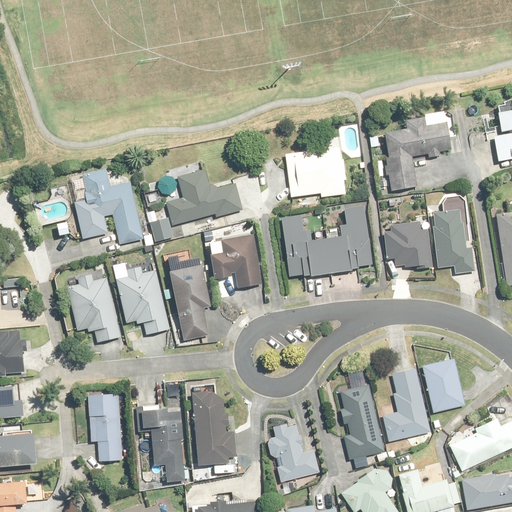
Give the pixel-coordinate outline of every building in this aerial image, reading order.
[(511,108),(499,111),(503,135),(496,136),(500,162),(511,160),(511,108)] [(406,129),(386,132),(394,190),(417,187),(413,157),(432,154),(432,157),(441,155),(440,153),(453,151),(449,123),(427,126),(426,118),(405,121),(406,129)] [(382,138),(371,138),(370,149),(382,149),(382,138)] [(343,181),(347,180),(344,160),(341,160),(339,147),(285,153),(290,197),(322,194),(322,197),(345,194),(343,181)] [(107,171),(72,179),(78,203),(76,203),(84,238),(109,232),(105,216),(113,214),(120,243),(144,238),(131,183),(111,187),(107,171)] [(217,217),(243,210),(237,185),(218,190),(217,186),(210,188),(205,171),(179,177),(184,198),(168,203),(173,225),(216,214),(217,217)] [(167,177),(166,177),(165,177),(164,178),(163,178),(162,179),(162,180),(161,180),(161,181),(160,182),(160,183),(159,184),(159,185),(159,186),(159,187),(159,188),(159,189),(160,190),(160,191),(161,192),(161,193),(162,193),(163,194),(164,195),(165,195),(165,196),(166,196),(167,196),(168,196),(169,196),(170,196),(171,196),(172,196),(173,195),(174,195),(175,194),(176,193),(177,192),(178,191),(178,190),(178,189),(179,188),(179,187),(179,186),(179,185),(179,184),(178,183),(178,182),(178,181),(177,180),(176,180),(176,179),(175,178),(174,178),(173,177),(172,177),(171,177),(170,176),(169,176),(168,176),(167,177)] [(351,267),(373,265),(366,206),(345,209),(347,225),(341,226),(343,237),(313,240),(312,230),(305,231),(303,216),(283,218),(290,275),(311,272),(312,275),(351,270),(351,267)] [(434,212),(439,268),(455,266),(455,274),(475,273),(472,248),(466,248),(463,210),(434,212)] [(173,237),(169,218),(159,220),(157,211),(147,213),(153,242),(173,237)] [(511,212),(498,214),(508,287),(511,286),(511,212)] [(69,223),(57,225),(59,237),(71,236),(69,223)] [(194,223),(173,227),(175,239),(197,235),(194,223)] [(213,254),(211,254),(215,280),(234,277),(236,287),(262,283),(254,234),(222,239),(223,242),(212,244),(213,254)] [(129,253),(117,254),(119,265),(130,264),(129,253)] [(212,306),(204,265),(171,271),(184,340),(210,335),(205,308),(212,306)] [(169,329),(157,270),(143,273),(142,268),(127,271),(128,276),(119,278),(128,322),(137,320),(138,324),(145,323),(147,334),(169,329)] [(121,337),(107,278),(94,281),(93,275),(78,278),(80,284),(69,287),(79,330),(88,328),(89,332),(95,331),(98,343),(121,337)] [(2,278),(2,289),(24,289),(24,278),(2,278)] [(0,376),(7,376),(7,373),(25,372),(24,342),(18,342),(18,333),(0,333),(0,376)] [(455,359),(424,366),(434,413),(465,406),(455,359)] [(397,393),(394,394),(398,413),(384,416),(390,442),(431,433),(416,369),(392,374),(397,393)] [(345,408),(342,409),(345,424),(349,423),(351,434),(344,436),(350,460),(385,452),(370,384),(341,391),(345,408)] [(14,387),(0,387),(0,417),(26,416),(25,400),(15,401),(14,387)] [(224,401),(215,391),(193,392),(198,465),(229,463),(228,457),(237,456),(236,431),(227,432),(226,426),(231,426),(230,414),(225,414),(224,401)] [(122,394),(90,395),(91,441),(98,441),(99,461),(124,461),(122,394)] [(186,481),(182,409),(161,411),(160,405),(144,406),(145,428),(153,427),(155,466),(167,466),(167,482),(186,481)] [(478,432),(451,444),(463,471),(511,449),(511,420),(500,426),(498,420),(477,430),(478,432)] [(303,452),(296,427),(289,429),(287,425),(274,428),(275,435),(274,435),(274,436),(273,437),(272,438),(271,438),(271,439),(270,440),(270,441),(269,442),(269,443),(269,444),(269,445),(269,447),(269,448),(269,449),(269,450),(270,451),(270,452),(270,453),(271,454),(272,455),(273,456),(274,457),(275,458),(276,458),(277,459),(280,467),(278,467),(282,483),(320,473),(313,449),(303,452)] [(0,436),(0,466),(38,464),(35,434),(0,436)] [(394,482),(383,466),(378,470),(376,468),(357,480),(359,482),(342,493),(354,511),(356,511),(361,509),(362,511),(398,511),(389,498),(396,493),(390,485),(394,482)] [(438,511),(454,511),(453,504),(460,502),(456,483),(448,485),(447,481),(422,488),(417,470),(399,474),(408,511),(436,511),(439,511),(438,511)] [(511,502),(511,478),(507,479),(507,474),(462,481),(467,509),(511,502)] [(15,511),(15,505),(28,504),(27,482),(10,483),(10,479),(2,479),(2,484),(0,483),(0,511),(15,511)] [(201,511),(195,511),(194,511),(260,511),(260,501),(220,502),(220,506),(201,507),(201,511)]
